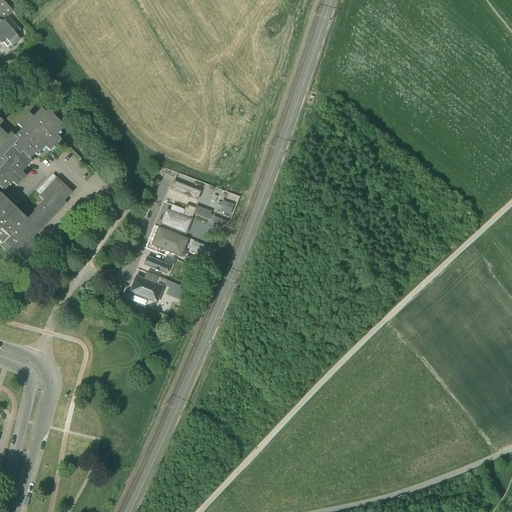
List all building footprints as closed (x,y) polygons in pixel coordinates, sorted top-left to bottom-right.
[(13,12),(2,0),(0,0),(0,44),(3,42),(7,46),(9,44),(13,48),(14,47),(13,46),(20,40),(13,33),(18,29),(7,17),(13,12)] [(0,241),(2,244),(0,245),(0,246),(13,259),(16,256),(17,254),(21,258),(23,260),(24,260),(26,262),(30,258),(31,258),(34,254),(37,251),(36,251),(41,247),(38,244),(39,244),(33,239),(33,238),(32,237),(39,230),(40,230),(40,229),(47,221),(48,222),(48,221),(56,212),(56,213),(57,212),(56,212),(64,204),(65,205),(66,204),(64,202),(63,201),(70,193),(71,194),(72,193),(70,191),(56,178),(39,196),(38,197),(43,201),(25,219),(16,210),(2,196),(1,196),(0,195),(0,188),(1,189),(4,191),(8,186),(8,187),(11,184),(10,184),(12,183),(14,184),(16,186),(21,182),(23,180),(23,179),(27,175),(25,172),(23,170),(27,167),(29,165),(29,164),(31,162),(29,160),(33,156),(35,154),(37,156),(45,148),(47,149),(49,151),(49,152),(60,141),(60,140),(58,138),(56,136),(64,128),(64,127),(52,116),(53,115),(48,110),(45,113),(41,109),(32,117),(28,113),(17,125),(21,129),(14,137),(10,133),(7,136),(0,129),(0,125),(3,122),(2,122),(0,119),(0,241)] [(174,179),(171,188),(198,199),(201,190),(174,179)] [(218,211),(229,215),(233,205),(222,201),(218,211)] [(172,205),(170,210),(192,219),(193,214),(184,210),(172,205)] [(186,205),(184,210),(193,214),(226,227),(228,222),(210,215),(211,212),(196,206),(195,208),(186,205)] [(167,212),(163,222),(186,231),(190,221),(167,212)] [(159,230),(154,242),(182,252),(186,241),(159,230)] [(213,242),(211,242),(209,246),(218,249),(221,240),(215,238),(213,242)] [(175,260),(166,256),(163,262),(173,266),(175,260)] [(214,259),(209,257),(204,270),(209,272),(214,259)] [(202,264),(193,260),(191,266),(200,270),(202,264)] [(167,281),(158,277),(155,283),(165,287),(167,281)] [(135,279),(131,288),(157,298),(161,289),(135,279)]
